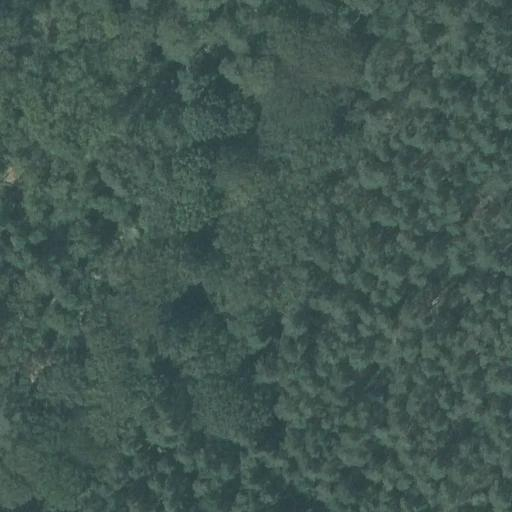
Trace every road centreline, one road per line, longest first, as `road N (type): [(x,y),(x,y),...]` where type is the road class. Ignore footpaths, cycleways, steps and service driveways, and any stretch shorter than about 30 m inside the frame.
road 1 (track): [(0,509),(196,223),(328,0)]
road 2 (unknown): [(281,0),(179,206),(89,327),(0,427)]
